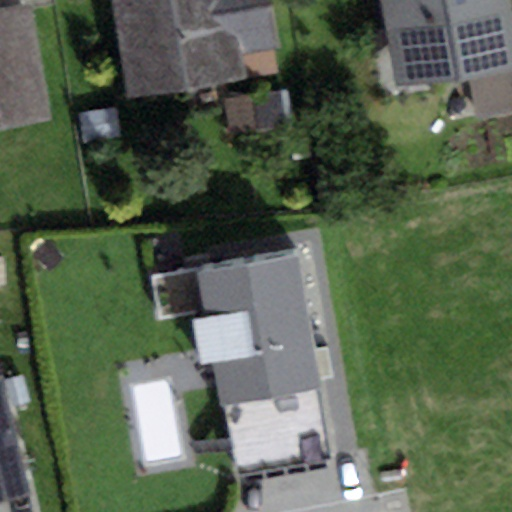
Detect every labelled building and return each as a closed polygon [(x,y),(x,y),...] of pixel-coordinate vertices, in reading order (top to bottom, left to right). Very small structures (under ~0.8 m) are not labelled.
[(269,0),(115,0),(125,97),(278,82),(269,0)] [(511,6),(511,0),(390,0),(402,80),(467,71),(474,126),(511,120),(511,6)] [(29,10),(0,14),(0,132),(49,124),(29,10)] [(243,104),(246,142),(306,137),(303,100),(243,104)] [(338,454),(304,253),(157,277),(163,316),(215,308),(242,471),(338,454)] [(0,400),(0,492),(21,488),(0,400)]
